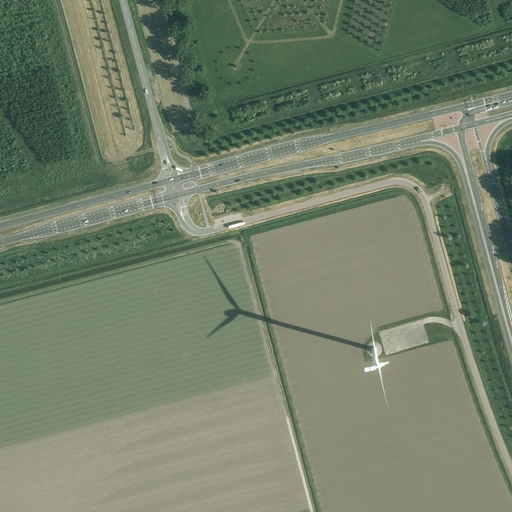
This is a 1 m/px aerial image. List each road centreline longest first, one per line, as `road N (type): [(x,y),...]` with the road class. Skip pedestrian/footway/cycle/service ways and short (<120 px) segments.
road 1 (unclassified): [(511,469),(463,338),(426,203),(411,185),(346,193),(199,232),(184,221)]
road 2 (trunk): [(467,105),(175,179)]
road 3 (trunk): [(179,194),(419,138)]
road 4 (trunk): [(419,138),(445,147),(461,166),(511,349)]
road 5 (trunk): [(460,128),(511,332)]
road 6 (trunk): [(0,242),(173,196)]
road 7 (trunk): [(169,180),(0,226)]
road 8 (tertiary): [(165,157),(122,0)]
